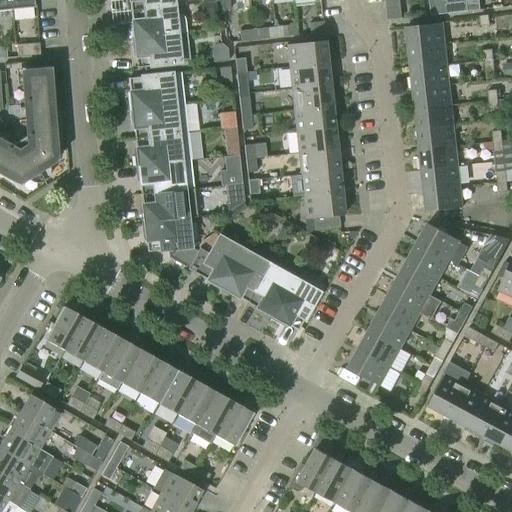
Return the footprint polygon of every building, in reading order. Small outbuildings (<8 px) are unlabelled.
[(0,0),(0,11),(11,10),(10,0),(0,0)] [(10,0),(11,10),(33,8),(32,0),(10,0)] [(128,0),(130,11),(173,6),(172,0),(128,0)] [(445,4),(444,0),(430,0),(432,16),(446,14),(445,4)] [(479,0),(478,0),(466,1),(467,11),(480,10),(479,0)] [(458,3),(445,4),(446,14),(460,12),(458,3)] [(173,6),(130,11),(133,39),(186,33),(185,21),(184,19),(183,17),(181,16),(180,15),(179,15),(174,15),(173,6)] [(488,16),(480,17),(481,25),(489,24),(488,16)] [(322,22),(309,24),(310,33),(323,32),(322,22)] [(442,23),(406,27),(408,49),(444,45),(442,23)] [(295,25),(252,30),(254,40),(296,35),(295,25)] [(252,30),(239,32),(240,41),(254,40),(252,30)] [(186,33),(133,39),(136,68),(189,62),(186,33)] [(325,41),(286,45),(288,68),(327,63),(325,41)] [(39,43),(16,45),(17,57),(40,56),(39,43)] [(444,45),(408,49),(410,69),(447,65),(444,45)] [(492,50),(483,51),(485,70),(494,69),(492,50)] [(244,58),(234,60),(235,73),(245,72),(244,58)] [(327,63),(288,68),(291,89),(329,85),(327,63)] [(447,65),(410,69),(412,89),(449,85),(447,65)] [(51,66),(21,69),(24,112),(55,110),(51,66)] [(219,84),(230,83),(229,67),(218,69),(219,84)] [(245,72),(235,73),(237,87),(247,86),(245,72)] [(180,73),(127,78),(131,110),(184,104),(180,73)] [(329,85),(291,89),(293,111),(332,106),(329,85)] [(449,85),(412,89),(415,109),(451,105),(449,85)] [(497,90),(488,91),(490,111),(499,110),(497,90)] [(249,102),(239,103),(240,116),(250,115),(249,102)] [(184,104),(131,110),(134,138),(187,133),(184,104)] [(194,105),(198,133),(209,132),(206,104),(194,105)] [(451,105),(415,109),(417,130),(453,126),(451,105)] [(332,106),(293,111),(295,132),(334,128),(332,106)] [(26,136),(19,140),(38,170),(59,157),(55,110),(24,112),(26,136)] [(218,115),(220,129),(222,129),(235,127),(234,114),(218,115)] [(250,115),(240,116),(242,130),(252,129),(250,115)] [(453,126),(417,130),(419,150),(455,146),(453,126)] [(334,128),(295,132),(298,154),(336,149),(334,128)] [(501,131),(492,132),(494,153),(503,152),(501,131)] [(187,133),(134,138),(137,167),(190,161),(187,133)] [(0,142),(0,177),(15,185),(38,170),(19,140),(9,147),(0,142)] [(253,145),(243,146),(245,159),(255,158),(253,145)] [(455,146),(419,150),(421,170),(458,166),(455,146)] [(336,149),(298,154),(300,175),(339,171),(336,149)] [(255,158),(245,159),(246,173),(256,172),(255,158)] [(190,161),(137,167),(140,195),(193,189),(190,161)] [(458,166),(421,170),(423,190),(460,186),(458,166)] [(220,186),(224,186),(241,184),(240,169),(224,170),(218,171),(220,186)] [(511,170),(496,172),(499,193),(508,192),(507,182),(511,181),(511,170)] [(300,175),(290,176),(292,198),(302,197),(341,192),(339,171),(300,175)] [(257,180),(247,181),(249,194),(258,193),(257,180)] [(265,196),(289,195),(289,180),(265,181),(265,196)] [(460,186),(423,190),(426,212),(462,208),(460,186)] [(193,189),(140,195),(143,223),(187,218),(196,217),(193,189)] [(341,192),(302,197),(305,219),(312,218),(313,231),(339,228),(338,215),(343,215),(341,192)] [(187,218),(143,223),(146,252),(169,250),(170,257),(188,267),(197,251),(190,247),(187,218)] [(427,224),(417,242),(449,260),(459,241),(427,224)] [(188,267),(187,269),(222,289),(243,251),(213,234),(203,241),(197,251),(188,267)] [(492,236),(479,260),(494,268),(510,240),(492,236)] [(417,242),(407,260),(439,278),(449,260),(417,242)] [(243,251),(222,289),(247,303),(268,265),(243,251)] [(511,259),(497,291),(511,297),(511,259)] [(407,260),(397,278),(429,296),(439,278),(407,260)] [(300,266),(295,263),(288,276),(293,279),(300,266)] [(474,263),(469,271),(480,277),(487,281),(492,272),(474,263)] [(268,265),(247,303),(271,317),(293,279),(288,276),(268,265)] [(475,286),(482,290),(487,281),(480,277),(475,286)] [(397,278),(387,296),(420,314),(430,319),(440,301),(429,296),(397,278)] [(293,279),(271,317),(297,331),(318,293),(293,279)] [(387,296),(378,314),(410,331),(420,314),(387,296)] [(418,371),(413,380),(420,384),(415,394),(423,398),(472,308),(464,303),(440,348),(432,344),(428,352),(435,356),(425,375),(418,371)] [(63,307),(44,340),(64,351),(82,318),(63,307)] [(378,314),(368,332),(400,349),(410,331),(378,314)] [(82,318),(64,351),(82,362),(101,328),(82,318)] [(499,338),(503,330),(495,325),(490,333),(499,338)] [(464,336),(476,342),(485,347),(489,339),(469,327),(464,336)] [(101,328),(82,362),(101,372),(120,339),(101,328)] [(511,335),(511,334),(503,330),(499,338),(508,343),(511,335)] [(368,332),(358,349),(390,367),(400,349),(368,332)] [(120,339),(101,372),(91,390),(110,400),(120,383),(139,350),(120,339)] [(499,344),(489,339),(485,347),(494,352),(499,344)] [(358,349),(348,368),(380,386),(390,367),(358,349)] [(139,350),(120,383),(139,393),(157,360),(139,350)] [(157,360),(139,393),(158,404),(176,371),(157,360)] [(445,375),(428,406),(447,417),(465,384),(470,374),(449,362),(443,374),(445,375)] [(21,366),(15,376),(38,389),(43,379),(21,366)] [(176,371),(158,404),(176,414),(195,381),(176,371)] [(195,381),(176,414),(195,425),(214,392),(195,381)] [(46,383),(41,391),(54,398),(59,390),(46,383)] [(465,384),(447,417),(465,426),(483,394),(465,384)] [(214,392),(195,425),(190,434),(209,445),(214,436),(233,403),(214,392)] [(483,394),(465,426),(483,436),(500,404),(483,394)] [(29,395),(18,413),(49,431),(60,413),(29,395)] [(70,396),(65,405),(79,412),(83,404),(70,396)] [(233,403),(214,436),(234,447),(252,413),(233,403)] [(83,404),(79,412),(92,420),(97,411),(83,404)] [(511,410),(500,404),(483,436),(501,446),(511,425),(511,410)] [(18,413),(8,431),(39,449),(49,431),(18,413)] [(108,417),(103,426),(116,433),(121,425),(108,417)] [(121,425),(116,433),(129,441),(134,432),(121,425)] [(511,425),(501,446),(511,451),(511,425)] [(8,431),(0,443),(0,449),(28,467),(39,449),(8,431)] [(145,439),(141,447),(154,454),(159,446),(145,439)] [(119,442),(107,463),(115,468),(127,447),(119,442)] [(120,483),(141,449),(131,443),(110,477),(120,483)] [(159,446),(154,454),(167,462),(172,454),(159,446)] [(95,447),(90,456),(101,462),(106,453),(95,447)] [(302,465),(289,488),(297,492),(301,490),(303,485),(316,492),(335,459),(315,448),(305,466),(302,465)] [(0,449),(0,473),(29,490),(37,477),(41,476),(42,475),(28,467),(0,449)] [(90,456),(85,465),(96,471),(101,462),(90,456)] [(335,459),(316,492),(335,503),(354,470),(335,459)] [(183,460),(178,468),(192,476),(196,467),(183,460)] [(107,463),(100,475),(108,480),(115,468),(107,463)] [(196,467),(192,476),(205,483),(209,475),(196,467)] [(354,470),(335,503),(351,511),(354,511),(373,480),(354,470)] [(0,473),(0,497),(16,507),(18,508),(29,490),(0,473)] [(171,474),(160,493),(190,510),(201,491),(171,474)] [(373,480),(354,511),(379,511),(391,490),(373,480)] [(75,483),(70,491),(80,497),(85,489),(75,483)] [(92,488),(85,501),(93,505),(100,493),(92,488)] [(391,490),(379,511),(404,511),(410,501),(391,490)] [(160,493),(149,511),(189,511),(190,510),(160,493)] [(0,497),(0,511),(13,511),(16,507),(0,497)] [(85,501),(78,511),(89,511),(93,505),(85,501)] [(410,501),(404,511),(428,511),(429,511),(410,501)]
